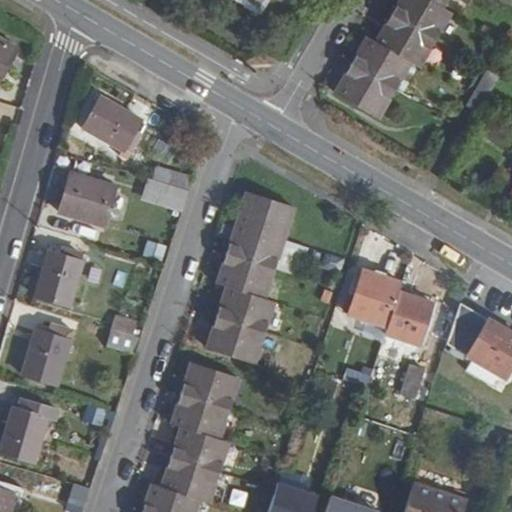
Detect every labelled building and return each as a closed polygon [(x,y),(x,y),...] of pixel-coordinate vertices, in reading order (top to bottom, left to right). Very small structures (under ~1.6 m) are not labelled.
[(233,0),(264,17),(272,0),(233,0)] [(447,48),(464,20),(451,13),(429,0),(413,0),(401,21),(447,48)] [(429,0),(451,13),(459,0),(429,0)] [(420,68),(431,75),(447,48),(401,21),(385,48),(420,68)] [(288,63),(304,31),(290,24),(273,54),(279,57),(288,63)] [(0,80),(17,49),(0,39),(0,80)] [(373,41),(357,68),(403,96),(420,68),(385,48),(373,41)] [(403,96),(357,68),(342,94),(387,122),(403,96)] [(509,84),(496,76),(475,111),(487,117),(509,84)] [(125,151),(142,121),(103,97),(85,128),(125,151)] [(190,192),(194,180),(152,167),(148,179),(150,180),(190,192)] [(107,226),(117,186),(72,173),(61,212),(107,226)] [(186,204),(190,192),(150,180),(146,194),(186,204)] [(239,225),(287,239),(298,208),(250,192),(239,225)] [(277,270),(287,239),(239,225),(229,256),(277,270)] [(143,254),(161,259),(165,245),(147,240),(143,254)] [(83,261),(85,254),(66,248),(63,255),(50,251),(37,296),(72,305),(85,262),(83,261)] [(277,270),(229,256),(220,283),(229,286),(268,299),(277,270)] [(398,292),(401,283),(362,270),(349,313),(387,326),(398,292)] [(219,317),(265,331),(275,301),(268,299),(229,286),(219,317)] [(432,303),(398,292),(387,326),(385,334),(419,345),(432,303)] [(511,364),(511,332),(460,303),(447,342),(505,377),(511,364)] [(115,312),(111,328),(135,335),(140,319),(115,312)] [(255,363),(265,331),(219,317),(209,348),(255,363)] [(25,374),(59,384),(75,330),(54,324),(50,335),(37,332),(25,374)] [(106,345),(137,354),(142,338),(135,335),(111,328),(106,345)] [(415,401),(425,369),(410,365),(401,395),(415,401)] [(183,396),(230,411),(240,382),(193,366),(183,396)] [(220,441),(230,411),(183,396),(172,426),(181,428),(220,441)] [(38,463),(50,418),(16,409),(3,452),(38,463)] [(220,474),(229,444),(220,441),(181,428),(172,458),(220,474)] [(209,505),(220,474),(172,458),(162,490),(200,502),(209,505)] [(268,511),(313,511),(318,498),(278,484),(268,511)] [(143,511),(196,511),(200,502),(162,490),(152,487),(143,511)] [(0,511),(11,511),(16,494),(0,489),(0,511)] [(467,511),(468,508),(415,491),(407,511),(467,511)] [(374,511),(331,498),(326,511),(374,511)]
